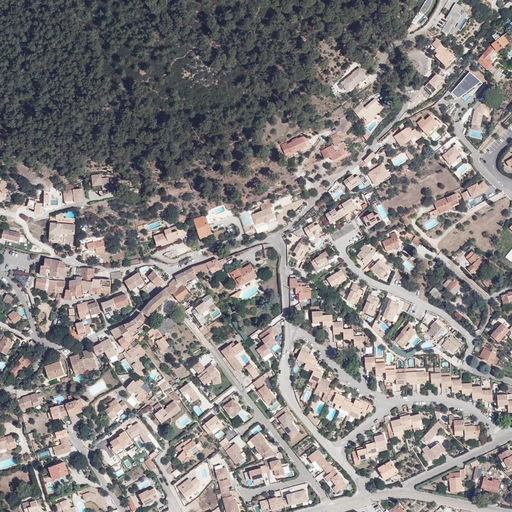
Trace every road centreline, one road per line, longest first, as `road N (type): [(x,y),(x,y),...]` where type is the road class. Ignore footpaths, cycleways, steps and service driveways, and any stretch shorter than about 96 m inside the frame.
road 1 (residential): [(273,237),(397,119),(425,66),(412,57),(390,69),(387,58),(419,35),(441,0)]
road 2 (residential): [(472,342),(446,317),(365,278),(339,242),(356,232)]
road 3 (residential): [(14,214),(54,257),(174,271)]
road 4 (residential): [(309,477),(215,352)]
road 5 (residential): [(334,450),(286,385),(290,327)]
road 6 (residential): [(507,436),(459,406),(385,403)]
road 7 (residential): [(385,403),(290,327)]
